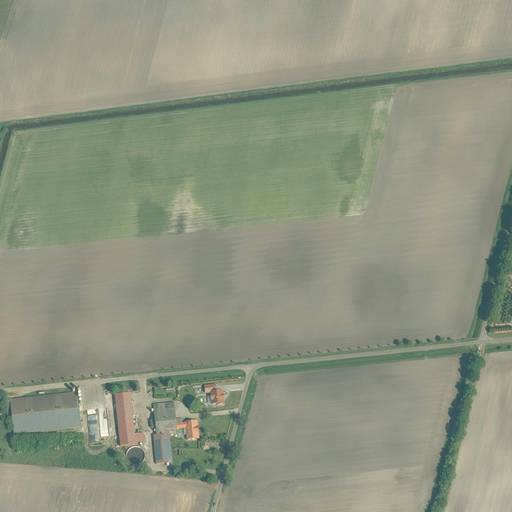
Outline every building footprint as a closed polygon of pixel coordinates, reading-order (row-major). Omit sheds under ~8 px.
[(224,405),(223,391),(216,391),(216,385),(205,386),(205,394),(210,393),(212,405),(216,404),(216,406),(224,405)] [(77,393),(10,400),(14,435),(81,428),(77,393)] [(130,393),(114,395),(119,446),(145,444),(144,434),(135,435),(130,393)] [(174,402),(153,404),(157,436),(153,436),(156,464),(171,463),(168,432),(184,430),(185,440),(199,439),(197,421),(176,423),(174,402)] [(90,443),(99,442),(97,416),(88,417),(90,443)] [(144,458),(144,456),(144,454),(143,452),(142,451),(140,449),(139,448),(137,448),(134,448),(133,448),(131,449),(129,451),(128,452),(127,454),(127,456),(127,458),(128,460),(129,462),(131,463),(133,464),(135,465),(137,465),(139,464),(140,463),(142,462),(143,460),(144,458)]
